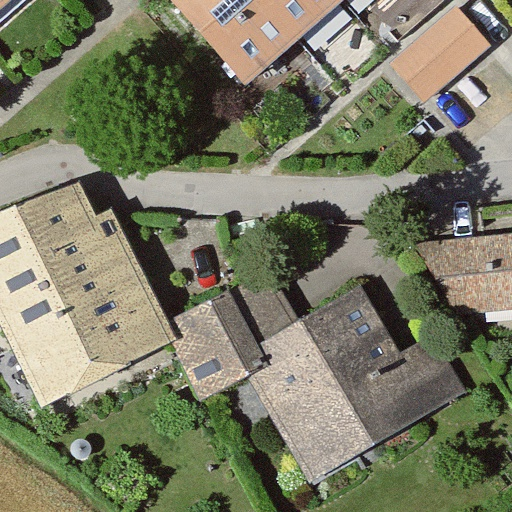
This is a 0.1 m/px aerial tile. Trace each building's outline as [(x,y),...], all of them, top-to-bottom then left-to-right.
[(0,0),(0,32),(33,6),(28,0),(0,0)] [(351,0),(153,0),(243,98),(351,0)] [(462,0),(460,0),(396,56),(433,99),(499,42),(462,0)] [(72,186),(0,220),(0,328),(43,417),(174,354),(110,221),(93,229),(72,186)] [(511,239),(411,245),(445,317),(511,312),(511,239)] [(375,277),(231,366),(307,487),(451,398),(375,277)]
